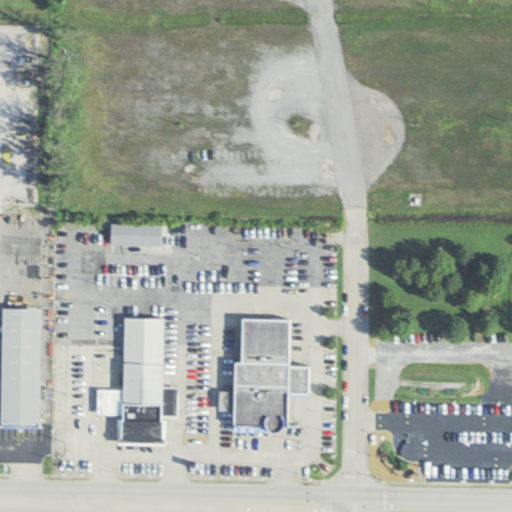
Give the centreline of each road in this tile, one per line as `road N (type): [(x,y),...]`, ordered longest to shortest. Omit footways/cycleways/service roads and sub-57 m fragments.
road 1 (residential): [(354,505),(357,217),(316,0)]
road 2 (trunk): [(354,505),(0,498)]
road 3 (trunk): [(511,507),(354,505)]
